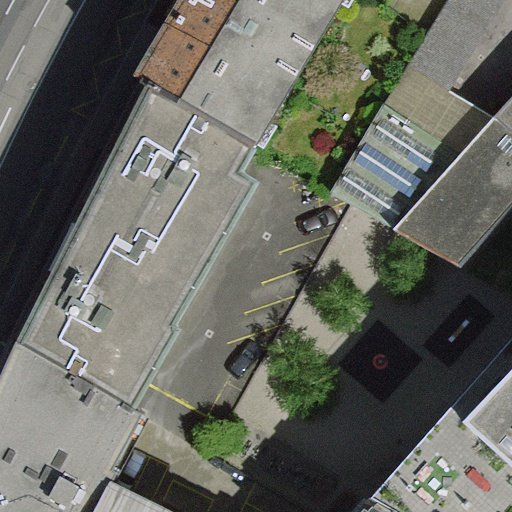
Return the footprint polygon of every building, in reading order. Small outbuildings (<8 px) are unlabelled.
[(195,0),(144,85),(256,151),(345,0),(195,0)] [(463,156),(496,117),(454,92),(509,0),(450,0),(424,45),(387,108),(463,156)] [(80,214),(200,283),(259,187),(241,178),(249,164),(256,151),(144,85),(136,103),(80,214)] [(463,156),(397,231),(463,269),(511,213),(511,99),(496,117),(463,156)] [(463,156),(387,108),(334,196),(352,206),(397,231),(463,156)] [(15,343),(133,411),(180,333),(174,331),(200,283),(80,214),(15,343)] [(98,511),(110,490),(147,419),(133,411),(15,343),(0,374),(0,511),(98,511)] [(511,511),(511,343),(372,500),(392,511),(511,511)] [(155,511),(110,490),(98,511),(155,511)] [(392,511),(372,500),(361,511),(392,511)]
